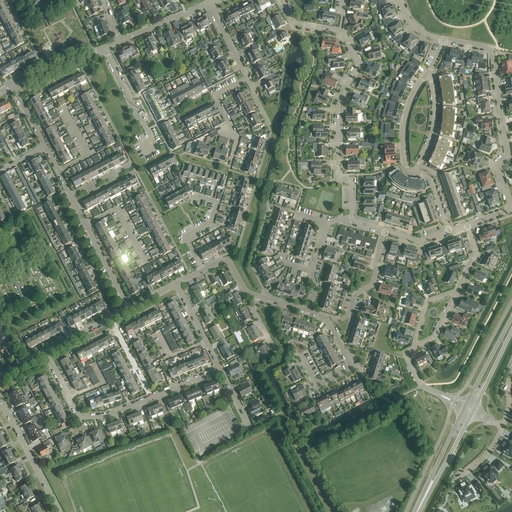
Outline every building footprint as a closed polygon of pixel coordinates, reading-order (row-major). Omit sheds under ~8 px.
[(34,0),(35,2),(36,4),(33,6),(35,8),(38,7),(42,5),(40,2),(39,0),(34,0)] [(135,0),(138,4),(139,4),(141,3),(144,9),(146,12),(146,13),(150,11),(154,17),(158,15),(154,7),(153,5),(152,3),(152,2),(151,2),(149,4),(147,0),(135,0)] [(158,0),(160,5),(162,9),(164,8),(168,6),(171,4),(169,1),(170,0),(158,0)] [(256,7),(258,13),(262,11),(267,9),(262,0),(255,0),(259,6),(256,7)] [(262,0),(267,9),(271,6),(274,5),(276,4),(273,0),(269,0),(268,1),(268,0),(262,0)] [(364,7),(365,0),(364,0),(355,0),(355,2),(351,1),(350,8),(361,10),(361,6),(364,7)] [(87,7),(90,11),(87,13),(90,18),(98,14),(95,9),(99,7),(96,2),(87,7)] [(245,4),(249,14),(254,11),(249,2),(245,4)] [(245,4),(240,7),(245,16),(246,19),(246,20),(249,18),(247,15),(249,14),(245,4)] [(379,9),(381,15),(394,11),(392,6),(386,8),(386,4),(379,5),(379,9)] [(235,9),(240,18),(242,17),(244,20),(246,19),(245,16),(240,7),(235,9)] [(230,12),(235,21),(240,18),(235,9),(230,12)] [(326,22),(328,24),(330,22),(333,23),(335,23),(337,15),(335,15),(328,13),(328,10),(322,9),(322,12),(323,13),(322,21),(326,22)] [(7,10),(0,13),(0,16),(2,20),(9,16),(7,10)] [(122,25),(129,21),(124,11),(117,15),(122,25)] [(383,21),(385,25),(391,22),(389,18),(395,17),(394,11),(381,15),(382,21),(383,21)] [(227,17),(225,18),(226,20),(228,25),(229,27),(233,25),(232,22),(235,21),(230,12),(225,14),(227,17)] [(200,20),(205,29),(210,26),(209,25),(212,24),(207,14),(203,16),(204,17),(200,20)] [(353,33),(364,28),(360,21),(359,22),(356,15),(348,19),(351,25),(350,26),(353,33)] [(2,20),(5,25),(12,21),(9,16),(2,20)] [(271,21),(273,26),(283,21),(280,16),(274,19),(272,16),(266,19),(268,23),(271,21)] [(95,22),(93,22),(95,27),(96,27),(98,32),(100,38),(109,34),(105,22),(102,23),(100,20),(99,17),(94,19),(94,20),(95,22)] [(192,22),(197,32),(199,31),(200,32),(205,29),(200,20),(195,22),(195,20),(192,22)] [(5,25),(8,31),(15,27),(12,21),(5,25)] [(271,33),(273,36),(280,32),(279,29),(285,26),(283,21),(273,26),(276,30),(273,32),(271,33)] [(185,27),(190,37),(195,34),(194,33),(197,32),(192,22),(189,23),(190,25),(185,27)] [(391,22),(385,25),(387,29),(386,29),(387,30),(389,28),(389,29),(392,33),(401,26),(398,22),(393,25),(391,22)] [(392,33),(390,35),(393,39),(394,39),(397,42),(402,37),(399,35),(404,31),(401,26),(392,33)] [(8,31),(11,36),(18,32),(15,27),(8,31)] [(179,28),(177,30),(180,35),(182,40),(184,38),(185,39),(186,42),(187,41),(191,39),(190,37),(185,27),(182,28),(180,28),(179,28)] [(373,32),(371,29),(364,33),(365,35),(358,39),(361,46),(372,41),(369,34),(373,32)] [(239,39),(241,44),(251,39),(248,35),(251,33),(250,30),(244,33),(246,36),(239,39)] [(170,48),(181,43),(177,35),(174,37),(171,31),(164,35),(170,48)] [(11,36),(14,42),(21,38),(18,32),(11,36)] [(273,36),(266,40),(268,43),(274,39),(277,38),(280,42),(281,42),(282,44),(283,44),(286,43),(287,41),(286,39),(289,38),(287,33),(282,35),(280,32),(274,35),(273,36)] [(162,48),(165,46),(160,34),(156,35),(162,48)] [(400,46),(405,50),(413,38),(408,35),(405,40),(402,37),(397,42),(400,46)] [(151,38),(144,41),(149,49),(145,51),(145,52),(145,51),(148,58),(150,58),(153,56),(153,55),(152,53),(157,50),(154,44),(155,43),(154,40),(152,37),(151,38)] [(15,45),(5,50),(6,53),(24,44),(21,38),(14,42),(15,45)] [(413,38),(405,50),(407,48),(411,51),(410,53),(414,55),(417,49),(414,47),(418,42),(413,38)] [(251,46),(252,49),(258,46),(256,42),(253,44),(251,39),(241,44),(244,49),(251,46)] [(338,55),(338,54),(341,54),(342,48),(339,47),(335,46),(336,41),(323,39),(321,49),(332,51),(331,54),(338,55)] [(209,52),(211,56),(221,51),(219,49),(220,46),(218,43),(208,48),(210,51),(209,52)] [(125,48),(129,57),(133,55),(134,57),(139,54),(136,49),(133,50),(131,44),(125,48)] [(417,49),(414,55),(419,57),(424,59),(428,46),(423,44),(421,50),(417,49)] [(247,55),(250,60),(261,54),(258,49),(260,49),(258,46),(252,49),(254,51),(247,55)] [(379,49),(380,49),(379,46),(372,47),(373,51),(368,52),(370,60),(381,57),(379,49)] [(120,54),(118,55),(119,57),(121,61),(122,64),(127,61),(126,59),(129,57),(125,48),(119,51),(120,53),(120,54)] [(445,63),(445,65),(446,65),(450,66),(451,66),(451,64),(452,61),(455,62),(456,58),(457,51),(451,50),(450,53),(447,53),(447,57),(445,63)] [(215,61),(216,63),(226,58),(224,55),(222,54),(221,51),(211,56),(214,62),(215,61)] [(455,62),(455,65),(461,66),(460,68),(464,69),(465,60),(462,60),(463,56),(464,53),(457,51),(456,58),(455,62)] [(27,56),(31,63),(37,60),(33,53),(27,56)] [(261,54),(250,60),(252,65),(259,61),(260,64),(264,62),(266,61),(269,60),(267,57),(264,58),(263,59),(261,54)] [(21,59),(25,66),(31,63),(27,56),(24,57),(22,55),(20,57),(21,59)] [(468,58),(466,67),(472,68),(472,64),(476,65),(478,56),(472,55),(472,58),(471,58),(470,58),(468,58)] [(478,56),(476,65),(480,66),(479,69),(485,70),(486,61),(484,61),(484,60),(483,60),(483,57),(478,56)] [(501,63),(503,75),(511,74),(511,69),(511,68),(511,67),(511,61),(511,56),(509,56),(508,62),(501,63)] [(336,57),(328,58),(328,65),(333,65),(333,69),(344,68),(343,60),(336,61),(336,57)] [(216,66),(219,71),(228,66),(227,63),(228,61),(226,58),(216,63),(217,66),(216,66)] [(16,62),(20,69),(25,66),(21,59),(16,62)] [(408,62),(404,68),(414,75),(418,70),(417,69),(419,66),(420,64),(414,59),(413,59),(409,63),(408,62)] [(10,65),(14,72),(20,69),(16,62),(10,65)] [(253,72),(256,77),(268,70),(267,68),(264,62),(260,64),(259,65),(260,68),(253,72)] [(375,78),(380,67),(375,64),(373,68),(368,66),(365,73),(375,78)] [(3,65),(0,67),(0,76),(1,76),(3,78),(8,75),(4,68),(4,67),(3,65)] [(4,68),(8,75),(14,72),(10,65),(4,67),(4,68)] [(126,70),(124,71),(126,75),(128,73),(136,69),(134,66),(126,70)] [(230,69),(228,66),(219,71),(221,76),(222,76),(224,78),(234,73),(232,70),(230,69)] [(400,74),(403,76),(401,79),(407,83),(408,80),(410,81),(414,75),(404,68),(400,74)] [(268,70),(256,77),(258,82),(268,77),(269,79),(271,79),(276,76),(275,76),(274,73),(271,75),(268,70)] [(129,75),(131,79),(139,75),(137,71),(129,75)] [(323,84),(334,89),(338,81),(332,78),(333,75),(326,72),(324,75),(326,76),(323,84)] [(438,79),(439,83),(440,83),(440,85),(440,86),(452,83),(450,76),(452,75),(451,75),(447,76),(447,73),(439,75),(440,78),(438,79),(438,78),(438,79)] [(76,77),(80,85),(86,81),(82,74),(76,77)] [(131,79),(133,84),(141,80),(139,75),(131,79)] [(475,76),(476,87),(484,85),(487,85),(486,79),(483,79),(483,75),(475,76)] [(71,80),(76,90),(75,87),(80,85),(76,77),(71,80)] [(198,78),(195,80),(197,83),(201,92),(207,89),(202,81),(200,82),(198,78)] [(396,81),(393,87),(398,90),(404,93),(407,86),(405,86),(407,83),(401,79),(400,80),(397,78),(396,81)] [(65,83),(69,90),(73,88),(74,91),(76,90),(71,80),(65,83)] [(133,84),(136,89),(144,85),(141,80),(133,84)] [(191,86),(196,95),(201,92),(195,80),(192,81),(194,85),(191,86)] [(373,89),(376,83),(370,80),(369,83),(362,80),(358,87),(368,91),(369,87),(373,89)] [(275,87),(272,82),(263,86),(266,92),(267,91),(268,94),(275,90),(274,88),(275,87)] [(59,86),(63,93),(69,90),(65,83),(59,86)] [(440,86),(441,90),(441,92),(441,93),(442,93),(453,90),(452,83),(440,86)] [(184,85),(191,98),(196,95),(191,86),(189,87),(187,84),(184,85)] [(136,89),(139,94),(146,90),(144,85),(136,89)] [(183,91),(181,92),(185,100),(191,98),(184,85),(181,87),(183,91)] [(478,97),(486,96),(485,92),(488,91),(487,85),(484,85),(476,87),(478,97)] [(54,89),(58,96),(63,93),(59,86),(54,89)] [(393,95),(391,99),(398,101),(399,98),(401,99),(404,93),(398,90),(393,87),(390,94),(393,95)] [(48,92),(52,99),(58,96),(54,89),(48,92)] [(177,89),(174,91),(176,95),(180,103),(185,101),(185,100),(181,92),(179,93),(177,89)] [(149,92),(144,95),(147,100),(156,95),(153,90),(151,91),(149,92)] [(318,92),(315,100),(320,102),(326,105),(330,98),(328,97),(327,96),(329,93),(322,90),(321,93),(318,92)] [(441,95),(442,99),(442,100),(454,98),(453,90),(442,93),(442,95),(441,95)] [(170,97),(175,106),(180,103),(176,95),(174,91),(171,92),(172,96),(170,97)] [(234,98),(237,103),(246,97),(244,93),(234,98)] [(81,98),(84,104),(92,99),(89,94),(81,98)] [(361,106),(363,101),(366,103),(369,97),(363,94),(361,98),(355,94),(351,102),(361,106)] [(147,100),(150,106),(159,102),(156,95),(147,100)] [(30,101),(33,107),(41,103),(38,97),(30,101)] [(237,103),(240,108),(241,107),(249,102),(246,97),(237,103)] [(442,102),(442,106),(443,106),(456,106),(456,105),(455,105),(454,98),(442,100),(442,102)] [(84,104),(87,109),(95,105),(92,99),(84,104)] [(387,102),(385,109),(397,112),(399,105),(397,104),(398,101),(391,99),(390,103),(387,102)] [(481,105),(482,114),(490,113),(488,101),(484,102),(483,99),(477,99),(478,106),(481,105)] [(1,105),(5,113),(9,111),(9,112),(12,111),(7,102),(1,105)] [(150,106),(153,111),(162,107),(159,102),(150,106)] [(241,107),(240,108),(239,108),(240,110),(242,109),(243,111),(253,107),(250,102),(249,102),(241,107)] [(33,107),(36,113),(43,109),(41,103),(33,107)] [(208,108),(213,118),(213,117),(213,118),(221,114),(221,113),(216,104),(213,106),(213,105),(208,108)] [(88,112),(78,117),(80,120),(86,117),(90,115),(97,111),(95,105),(87,109),(88,112)] [(153,111),(156,117),(164,112),(162,107),(153,111)] [(255,112),(253,107),(243,111),(246,116),(255,112)] [(203,110),(207,119),(207,118),(208,120),(213,118),(208,108),(203,110)] [(442,108),(442,113),(443,113),(443,115),(455,116),(455,109),(456,109),(456,108),(443,108),(442,108)] [(36,113),(39,118),(46,114),(43,109),(36,113)] [(317,112),(317,109),(307,109),(307,115),(312,115),(312,120),(318,120),(318,121),(321,121),(321,120),(325,120),(325,112),(317,112)] [(383,115),(382,119),(386,120),(392,121),(393,121),(393,118),(395,119),(397,112),(385,109),(383,115)] [(198,113),(202,121),(207,119),(203,110),(198,113)] [(358,122),(358,114),(356,114),(356,110),(349,110),(349,115),(346,115),(346,123),(358,122)] [(100,116),(97,111),(90,115),(91,118),(88,120),(89,122),(100,116)] [(167,117),(164,112),(156,117),(158,122),(167,117)] [(193,115),(198,123),(202,121),(198,113),(193,115)] [(39,118),(42,124),(49,120),(46,114),(39,118)] [(249,116),(245,118),(248,125),(250,124),(259,119),(257,114),(250,118),(249,116)] [(188,118),(193,128),(193,127),(193,126),(198,123),(193,115),(188,118)] [(442,122),(454,124),(455,116),(443,115),(442,115),(442,116),(442,120),(442,122)] [(100,116),(89,122),(93,120),(95,126),(103,122),(100,116)] [(183,120),(188,130),(193,128),(188,118),(183,120)] [(480,125),(481,126),(482,130),(485,130),(486,130),(488,130),(489,129),(492,128),(492,126),(493,125),(493,124),(492,123),(491,123),(491,120),(482,122),(481,118),(475,119),(476,125),(480,125)] [(250,124),(252,129),(251,129),(253,133),(260,129),(258,126),(262,124),(259,119),(250,124)] [(42,124),(45,129),(52,125),(49,120),(42,124)] [(382,124),(381,131),(387,131),(393,132),(394,125),(392,124),(393,121),(392,121),(386,120),(385,124),(382,124)] [(2,129),(3,130),(6,129),(7,131),(12,129),(14,132),(21,128),(18,122),(12,125),(11,123),(4,126),(2,129)] [(95,126),(98,132),(106,128),(103,122),(95,126)] [(161,127),(163,131),(172,127),(169,122),(161,127)] [(441,129),(441,130),(453,131),(454,124),(442,122),(442,123),(442,125),(441,125),(441,129)] [(46,131),(49,137),(56,133),(53,127),(46,131)] [(172,127),(163,131),(166,136),(174,132),(172,127)] [(313,134),(315,134),(315,139),(327,139),(327,131),(323,131),(323,127),(313,127),(313,134)] [(13,136),(15,135),(16,137),(24,134),(21,128),(14,132),(11,133),(13,136)] [(98,132),(101,137),(109,133),(106,128),(98,132)] [(350,133),(347,133),(347,139),(357,139),(360,139),(360,130),(356,130),(350,130),(350,133)] [(440,132),(439,136),(440,136),(453,139),(451,139),(453,131),(441,130),(440,132)] [(466,130),(463,139),(468,140),(469,136),(474,137),(475,133),(466,130)] [(381,131),(381,138),(384,138),(384,142),(391,142),(391,139),(393,139),(393,132),(387,131),(381,131)] [(166,136),(168,141),(177,137),(174,132),(166,136)] [(49,137),(52,143),(59,139),(56,133),(49,137)] [(101,137),(104,143),(112,139),(109,133),(101,137)] [(16,137),(19,143),(26,139),(24,134),(16,137)] [(177,137),(168,141),(169,142),(171,146),(179,141),(177,137)] [(256,138),(254,144),(264,147),(265,141),(256,138)] [(437,144),(448,149),(450,142),(452,142),(439,138),(437,142),(438,142),(437,144)] [(481,143),(479,150),(489,153),(490,151),(491,151),(492,150),(492,149),(491,148),(492,146),(489,145),(490,140),(484,138),(482,143),(481,143)] [(17,144),(17,145),(19,149),(20,150),(22,148),(22,149),(29,145),(26,139),(19,143),(17,144)] [(52,143),(55,148),(62,144),(59,139),(52,143)] [(102,147),(96,151),(97,153),(103,150),(107,148),(115,144),(112,139),(104,143),(106,146),(102,148),(102,147)] [(179,141),(171,146),(173,151),(182,146),(179,142),(179,141)] [(346,147),(346,155),(359,155),(359,147),(360,147),(360,143),(353,143),(353,147),(346,147)] [(55,148),(58,154),(65,150),(62,144),(55,148)] [(249,150),(254,152),(254,151),(255,150),(262,152),(264,147),(254,144),(253,145),(251,144),(249,150)] [(317,152),(317,158),(325,157),(325,147),(319,147),(319,144),(313,144),(313,150),(315,150),(315,152),(317,152)] [(435,149),(435,151),(446,156),(448,149),(437,144),(435,149)] [(196,154),(201,155),(204,147),(198,145),(196,154)] [(384,150),(384,155),(394,154),(393,145),(381,146),(381,150),(384,150)] [(204,147),(201,155),(207,157),(208,154),(211,155),(213,147),(209,146),(209,148),(204,147)] [(58,154),(60,159),(68,155),(65,150),(58,154)] [(213,159),(219,161),(221,152),(216,150),(213,159)] [(250,154),(249,157),(260,160),(261,155),(252,152),(252,151),(249,150),(248,154),(250,154)] [(433,154),(431,157),(442,163),(446,156),(435,151),(434,151),(434,152),(433,154)] [(221,152),(219,161),(225,163),(226,157),(227,154),(221,152)] [(470,158),(468,162),(477,168),(483,158),(473,153),(471,153),(470,154),(469,155),(469,157),(470,158)] [(116,157),(120,165),(126,162),(122,154),(116,157)] [(383,161),(383,165),(396,163),(394,154),(384,155),(385,161),(383,161)] [(63,165),(71,161),(68,155),(60,159),(63,165)] [(168,159),(172,167),(177,165),(176,163),(177,162),(176,160),(175,161),(173,156),(168,159)] [(96,163),(98,167),(94,169),(98,176),(104,173),(100,166),(98,162),(95,157),(92,158),(95,164),(96,163)] [(111,160),(115,168),(120,165),(116,157),(111,160)] [(249,157),(248,162),(257,165),(256,165),(258,166),(260,160),(249,157)] [(430,165),(428,168),(435,171),(436,168),(440,171),(440,170),(439,170),(442,163),(431,157),(431,158),(430,160),(428,164),(430,165)] [(36,158),(29,161),(30,163),(33,169),(35,168),(40,165),(37,159),(36,159),(36,158)] [(163,161),(168,170),(172,167),(168,159),(163,161)] [(348,163),(348,168),(347,169),(347,170),(348,171),(348,172),(359,172),(359,167),(360,166),(365,166),(365,159),(357,159),(357,163),(348,163)] [(105,163),(109,171),(115,168),(111,160),(105,163)] [(158,164),(163,172),(168,170),(163,161),(158,164)] [(247,162),(245,167),(255,170),(256,165),(257,165),(248,162),(247,162)] [(100,166),(104,173),(109,171),(105,163),(100,166)] [(313,171),(313,175),(325,175),(325,167),(321,167),(321,163),(311,164),(311,171),(313,171)] [(154,166),(158,175),(163,172),(158,164),(154,166)] [(33,169),(31,170),(33,173),(35,172),(36,174),(43,171),(40,165),(35,168),(33,169)] [(183,177),(189,179),(192,167),(183,165),(181,171),(184,172),(183,177)] [(154,166),(149,169),(153,177),(156,176),(158,175),(154,166)] [(192,167),(189,179),(188,181),(190,182),(191,179),(194,180),(198,169),(192,167)] [(253,175),(255,170),(245,167),(243,172),(253,175)] [(88,172),(92,179),(98,176),(94,169),(88,172)] [(198,169),(194,180),(200,182),(204,171),(198,169)] [(394,185),(402,191),(403,191),(403,190),(404,191),(401,200),(404,201),(407,201),(411,202),(415,202),(418,201),(422,200),(421,197),(419,198),(415,199),(412,199),(409,199),(405,198),(407,192),(417,194),(426,192),(425,191),(427,190),(423,180),(422,180),(420,181),(419,181),(417,181),(415,181),(413,181),(412,180),(410,180),(409,180),(408,179),(406,178),(404,177),(403,176),(402,175),(401,175),(401,174),(400,173),(399,171),(398,170),(388,175),(389,177),(388,178),(394,185)] [(36,174),(39,180),(46,176),(43,171),(36,174)] [(204,171),(200,182),(199,185),(205,187),(206,184),(209,172),(204,171)] [(478,174),(481,182),(491,179),(488,173),(486,174),(485,171),(478,174)] [(83,175),(87,182),(92,179),(88,172),(83,175)] [(209,172),(206,184),(211,186),(215,174),(209,172)] [(448,174),(440,176),(442,183),(450,180),(452,179),(451,176),(452,176),(453,176),(451,172),(448,174)] [(215,174),(211,186),(217,187),(221,176),(215,174)] [(1,178),(4,184),(11,181),(8,175),(1,178)] [(77,178),(81,185),(87,182),(83,175),(77,178)] [(39,180),(42,186),(49,182),(46,176),(39,180)] [(221,176),(217,187),(223,189),(227,178),(221,176)] [(128,180),(132,187),(138,184),(134,177),(128,180)] [(366,180),(363,180),(363,188),(374,188),(374,180),(373,180),(373,177),(366,177),(366,180)] [(71,179),(68,180),(72,187),(74,186),(75,188),(81,185),(77,178),(72,181),(71,179)] [(237,181),(236,184),(248,187),(249,184),(248,183),(249,181),(241,178),(240,182),(237,181)] [(450,180),(442,183),(444,189),(452,186),(456,185),(455,183),(455,182),(453,182),(452,179),(450,180)] [(480,189),(481,189),(482,191),(490,189),(489,186),(493,185),(491,179),(481,182),(478,183),(480,189)] [(126,190),(127,190),(132,187),(128,180),(123,183),(126,190)] [(4,184),(7,190),(14,186),(11,181),(4,184)] [(42,186),(45,192),(52,188),(49,182),(42,186)] [(119,190),(121,193),(127,190),(126,190),(123,183),(117,186),(119,190)] [(236,184),(236,186),(238,187),(237,190),(237,191),(245,193),(246,191),(247,191),(247,190),(248,187),(236,184)] [(452,186),(444,189),(445,190),(446,195),(456,191),(458,191),(460,190),(459,187),(457,188),(456,185),(452,186)] [(7,190),(10,196),(17,192),(14,186),(7,190)] [(112,190),(115,196),(121,193),(119,190),(117,186),(111,189),(112,190)] [(275,196),(280,198),(283,190),(283,189),(281,188),(281,187),(278,186),(275,196)] [(55,194),(52,188),(45,192),(48,198),(55,194)] [(283,190),(280,198),(286,199),(288,190),(289,189),(285,188),(285,189),(283,189),(283,190)] [(106,191),(110,199),(115,196),(112,190),(111,189),(106,191)] [(179,192),(183,200),(188,197),(184,189),(179,192)] [(100,194),(104,202),(110,199),(106,191),(100,194)] [(234,193),(233,196),(236,197),(244,199),(245,196),(244,195),(245,193),(237,191),(236,193),(236,194),(234,193)] [(291,199),(291,201),(296,202),(298,203),(299,199),(297,199),(299,192),(295,191),(295,192),(293,192),(291,199)] [(446,195),(448,201),(460,197),(459,194),(458,194),(456,191),(446,195)] [(479,195),(481,200),(486,198),(488,201),(498,198),(497,195),(496,194),(495,191),(489,193),(488,192),(479,195)] [(10,196),(13,202),(20,198),(17,192),(10,196)] [(174,194),(178,202),(183,200),(179,192),(174,194)] [(95,197),(99,205),(102,203),(102,205),(105,204),(104,202),(100,194),(95,197)] [(169,197),(173,205),(178,202),(174,194),(169,197)] [(134,200),(136,204),(135,204),(136,206),(145,201),(144,199),(145,198),(143,195),(134,200)] [(89,200),(93,208),(99,205),(95,197),(89,200)] [(169,207),(173,205),(169,197),(165,199),(169,207)] [(460,197),(448,201),(451,207),(458,205),(461,204),(460,201),(461,200),(460,197)] [(13,202),(16,207),(23,204),(20,198),(13,202)] [(490,208),(499,204),(498,201),(499,200),(498,198),(488,201),(490,208)] [(83,203),(87,211),(93,208),(89,200),(83,203)] [(428,223),(429,225),(437,222),(430,200),(421,203),(422,205),(418,206),(425,224),(428,223)] [(137,206),(139,208),(137,209),(139,212),(148,207),(145,201),(136,206),(137,206)] [(230,207),(233,207),(234,208),(243,210),(244,207),(243,206),(243,205),(234,202),(232,201),(230,207)] [(43,206),(47,212),(54,208),(50,202),(43,206)] [(34,207),(38,216),(40,215),(37,209),(42,206),(40,203),(34,207)] [(19,213),(26,209),(23,204),(16,207),(19,213)] [(458,205),(451,207),(453,213),(460,211),(464,209),(463,206),(462,207),(461,204),(458,205)] [(148,207),(139,212),(140,211),(143,216),(151,212),(148,207)] [(419,226),(421,225),(415,207),(413,208),(419,226)] [(47,212),(50,217),(57,214),(54,208),(47,212)] [(460,211),(453,213),(453,215),(455,220),(463,217),(466,216),(465,211),(464,209),(460,211)] [(275,212),(274,215),(286,219),(286,216),(284,215),(285,212),(277,210),(276,212),(275,212)] [(385,211),(383,218),(384,218),(386,219),(385,222),(391,223),(393,214),(388,213),(389,212),(386,211),(385,211)] [(143,216),(146,222),(154,218),(151,212),(143,216)] [(233,213),(231,218),(241,221),(242,217),(241,217),(242,215),(233,213)] [(50,217),(53,223),(60,219),(57,214),(50,217)] [(393,214),(391,223),(392,224),(396,225),(402,227),(405,218),(404,217),(399,216),(395,215),(394,214),(393,214)] [(274,219),(273,221),(281,224),(282,221),(285,221),(286,219),(274,215),(273,219),(274,219)] [(146,222),(149,228),(156,224),(154,218),(146,222)] [(405,218),(402,227),(409,229),(410,226),(412,226),(414,219),(411,219),(411,220),(405,218)] [(53,223),(56,229),(63,225),(60,219),(53,223)] [(95,226),(98,232),(106,228),(104,224),(106,223),(104,220),(99,222),(100,224),(95,226)] [(271,224),(270,227),(279,230),(282,231),(283,228),(280,227),(281,224),(273,221),(272,224),(271,224)] [(106,228),(98,232),(101,238),(109,234),(107,230),(110,228),(111,229),(117,226),(115,223),(114,224),(109,226),(106,228)] [(238,227),(239,226),(230,223),(228,228),(227,228),(226,230),(237,234),(239,228),(238,227)] [(149,228),(152,233),(159,229),(156,224),(149,228)] [(54,233),(56,236),(66,231),(63,225),(56,229),(57,232),(54,233)] [(303,231),(313,234),(314,231),(314,229),(305,226),(303,231)] [(269,231),(268,232),(277,235),(279,230),(270,227),(269,227),(268,231),(269,231)] [(490,239),(500,235),(498,228),(494,230),(493,227),(487,229),(490,239)] [(340,245),(345,246),(347,238),(349,233),(344,232),(345,229),(340,228),(338,236),(343,237),(340,245)] [(152,233),(155,239),(162,235),(159,229),(152,233)] [(490,239),(487,229),(481,231),(482,234),(478,235),(481,242),(490,239)] [(347,238),(352,240),(350,245),(355,246),(356,244),(356,241),(358,236),(353,234),(354,232),(349,230),(349,233),(347,238)] [(56,236),(59,235),(62,240),(69,237),(66,231),(56,236)] [(302,236),(311,239),(311,238),(312,238),(313,234),(303,231),(302,236)] [(267,233),(266,237),(276,240),(277,235),(268,232),(268,234),(267,233)] [(356,241),(356,244),(360,245),(359,248),(364,249),(365,244),(367,238),(363,237),(363,235),(358,233),(358,236),(356,241)] [(101,238),(104,243),(112,239),(109,234),(101,238)] [(218,241),(222,248),(224,247),(224,248),(231,244),(230,244),(233,242),(229,235),(225,237),(224,234),(219,237),(221,239),(218,241)] [(155,239),(158,244),(165,240),(162,235),(155,239)] [(300,241),(300,242),(310,245),(310,244),(311,241),(310,241),(311,239),(302,236),(300,241)] [(365,244),(370,245),(368,250),(373,252),(376,241),(372,240),(372,237),(368,236),(367,238),(365,244)] [(66,238),(62,240),(65,246),(69,244),(72,243),(69,237),(66,238)] [(265,241),(265,243),(274,245),(276,240),(266,237),(264,241),(265,241)] [(104,243),(107,249),(115,245),(112,239),(104,243)] [(158,244),(161,250),(168,246),(165,240),(158,244)] [(452,241),(455,251),(461,249),(461,250),(463,249),(465,249),(462,241),(459,242),(458,240),(456,241),(455,240),(452,241)] [(213,244),(217,252),(219,251),(219,252),(223,250),(222,248),(218,241),(217,241),(217,242),(213,244)] [(444,248),(446,255),(450,254),(450,252),(455,251),(452,241),(448,242),(449,243),(446,244),(447,247),(444,248)] [(389,255),(391,256),(396,257),(399,258),(401,250),(397,249),(398,246),(396,245),(396,244),(392,243),(391,247),(390,250),(390,252),(389,255)] [(208,246),(213,256),(216,254),(216,253),(217,252),(213,244),(208,246)] [(107,249),(110,254),(118,250),(115,245),(107,249)] [(161,250),(164,256),(171,252),(168,246),(161,250)] [(203,249),(208,257),(209,257),(210,257),(213,256),(208,246),(203,249)] [(433,247),(437,260),(444,257),(443,256),(446,255),(444,248),(440,249),(439,246),(437,247),(437,246),(433,247)] [(271,256),(272,251),(262,247),(261,251),(262,251),(262,253),(271,256)] [(298,247),(297,252),(307,255),(308,252),(307,251),(308,250),(298,247)] [(425,254),(426,257),(427,262),(431,260),(431,259),(436,257),(437,260),(433,247),(429,249),(430,249),(427,250),(428,253),(425,254)] [(67,252),(70,258),(78,254),(74,248),(67,252)] [(401,250),(399,258),(403,259),(403,257),(408,259),(408,261),(408,262),(411,249),(408,248),(408,249),(405,248),(404,251),(401,250)] [(207,258),(208,257),(203,249),(198,251),(203,261),(207,259),(207,258)] [(338,254),(339,250),(333,249),(332,252),(325,250),(323,257),(334,260),(336,253),(338,254)] [(411,249),(408,262),(415,263),(415,262),(418,263),(420,256),(417,255),(418,252),(415,251),(415,250),(411,249)] [(121,256),(118,250),(110,254),(113,260),(121,256)] [(297,252),(295,257),(304,260),(305,258),(306,258),(307,255),(297,252)] [(485,257),(482,263),(481,265),(489,269),(494,257),(497,258),(499,256),(493,253),(492,256),(488,254),(486,258),(485,257)] [(70,258),(73,263),(81,260),(78,254),(70,258)] [(353,268),(365,271),(367,263),(358,261),(359,257),(353,256),(352,260),(355,261),(353,268)] [(114,262),(117,268),(125,264),(122,258),(114,262)] [(259,262),(258,263),(259,264),(258,265),(260,268),(267,264),(267,265),(269,263),(267,258),(259,262)] [(73,263),(76,269),(84,265),(81,260),(73,263)] [(174,264),(178,272),(184,269),(180,261),(174,264)] [(160,268),(155,270),(157,273),(161,280),(166,278),(161,268),(162,268),(161,267),(162,267),(161,263),(158,265),(160,268)] [(117,268),(120,273),(128,269),(125,264),(117,268)] [(168,267),(172,275),(178,272),(174,264),(168,267)] [(258,271),(260,274),(269,269),(267,265),(267,264),(260,268),(258,269),(259,270),(258,271)] [(446,278),(446,279),(444,283),(451,286),(457,275),(456,275),(458,272),(457,269),(459,268),(457,264),(448,267),(450,272),(448,275),(447,276),(446,278)] [(76,269),(80,275),(87,271),(84,265),(76,269)] [(161,268),(166,278),(172,275),(168,267),(165,268),(164,267),(162,268),(161,268)] [(120,273),(123,279),(131,275),(128,269),(120,273)] [(269,269),(260,274),(262,277),(263,279),(272,274),(269,269)] [(385,270),(383,277),(392,280),(392,277),(396,278),(398,271),(392,269),(391,272),(385,270)] [(476,271),(473,278),(482,282),(484,280),(485,280),(487,277),(488,277),(489,273),(482,270),(481,273),(480,273),(476,271)] [(80,275),(83,281),(90,277),(87,271),(80,275)] [(231,283),(229,279),(230,278),(227,272),(215,278),(215,277),(211,279),(214,285),(217,283),(221,281),(224,287),(231,283)] [(326,276),(326,277),(335,280),(337,275),(327,272),(326,275),(326,276)] [(405,272),(404,276),(405,276),(403,280),(402,284),(407,285),(412,283),(409,274),(405,272)] [(151,276),(155,283),(161,280),(157,273),(151,276)] [(264,280),(263,280),(266,286),(271,284),(272,286),(272,287),(277,280),(275,278),(276,278),(274,274),(274,273),(272,274),(263,279),(264,280)] [(123,279),(126,285),(133,281),(131,275),(123,279)] [(147,275),(144,277),(145,279),(150,286),(155,283),(151,276),(148,277),(147,275)] [(83,281),(86,286),(93,283),(90,277),(83,281)] [(425,286),(426,289),(425,290),(426,292),(427,293),(428,296),(429,295),(430,296),(431,295),(435,293),(433,286),(436,285),(434,279),(428,281),(429,285),(425,286)] [(133,281),(126,285),(129,290),(139,285),(137,280),(136,281),(135,280),(133,281)] [(280,293),(281,294),(284,285),(279,283),(280,282),(277,280),(272,287),(273,286),(274,287),(273,292),(280,294),(280,293)] [(284,285),(281,294),(283,294),(283,295),(286,296),(291,283),(290,283),(290,282),(287,282),(286,281),(285,285),(284,285)] [(87,293),(88,296),(96,292),(95,289),(96,289),(93,283),(86,286),(88,292),(87,293)] [(291,283),(286,296),(290,297),(290,296),(292,297),(295,288),(290,286),(291,283)] [(381,284),(379,292),(390,296),(393,288),(387,286),(381,284)] [(139,285),(129,290),(132,296),(134,295),(135,297),(143,293),(139,285)] [(195,306),(200,304),(202,308),(212,302),(210,299),(209,300),(208,299),(204,301),(200,293),(201,293),(197,285),(191,288),(193,293),(191,294),(195,301),(193,302),(195,306)] [(466,293),(477,298),(480,291),(482,292),(483,289),(477,285),(475,288),(469,286),(466,293)] [(298,297),(301,298),(301,297),(303,298),(304,296),(306,289),(301,287),(300,290),(298,297)] [(295,288),(292,297),(293,298),(297,300),(298,297),(300,290),(295,288)] [(325,290),(324,294),(334,297),(336,291),(326,288),(326,290),(325,290)] [(228,301),(231,300),(235,307),(242,304),(237,294),(234,295),(232,292),(225,296),(228,301)] [(324,297),(323,299),(332,302),(334,297),(324,294),(323,297),(324,297)] [(412,308),(413,304),(420,307),(422,299),(413,296),(411,301),(407,300),(405,306),(412,308)] [(322,300),(321,304),(331,307),(332,302),(323,299),(323,300),(322,300)] [(462,300),(458,307),(470,313),(472,309),(475,310),(478,304),(468,299),(466,302),(462,300)] [(94,306),(98,313),(104,310),(103,309),(106,308),(102,300),(99,302),(100,303),(94,306)] [(214,321),(210,314),(211,313),(209,309),(212,307),(213,308),(219,305),(216,300),(214,301),(212,302),(202,308),(204,312),(201,313),(207,325),(214,321)] [(168,306),(170,312),(178,308),(175,302),(172,304),(170,301),(165,304),(166,307),(168,306)] [(364,312),(364,313),(376,317),(379,318),(379,316),(380,313),(382,312),(383,310),(381,309),(383,305),(376,303),(375,306),(374,306),(373,309),(366,307),(364,312)] [(329,312),(331,307),(321,304),(320,308),(320,310),(329,312)] [(89,309),(93,316),(98,313),(94,306),(89,309)] [(170,312),(173,317),(181,314),(178,308),(170,312)] [(251,319),(249,315),(248,315),(247,313),(248,312),(245,308),(236,312),(242,323),(239,324),(241,328),(248,324),(246,321),(251,319)] [(83,312),(87,319),(93,316),(89,309),(83,312)] [(403,317),(401,323),(403,323),(404,324),(413,327),(416,317),(414,316),(415,313),(408,310),(405,310),(403,317)] [(152,314),(156,322),(162,318),(158,311),(152,314)] [(77,314),(81,322),(87,319),(83,312),(77,314)] [(72,317),(76,325),(81,322),(77,314),(72,317)] [(147,317),(151,324),(156,322),(152,314),(147,317)] [(173,317),(176,323),(184,319),(181,314),(173,317)] [(455,314),(451,321),(454,323),(453,324),(457,325),(457,324),(460,326),(462,322),(464,322),(466,323),(469,318),(464,315),(462,318),(455,314)] [(68,325),(70,328),(76,325),(72,317),(66,320),(65,319),(63,321),(66,327),(68,325)] [(141,320),(145,327),(151,324),(147,317),(141,320)] [(283,329),(286,330),(290,319),(286,318),(286,319),(283,318),(281,326),(284,327),(283,329)] [(176,323),(179,329),(187,325),(184,319),(176,323)] [(287,328),(286,330),(289,331),(289,329),(293,330),(293,329),(295,322),(293,321),(293,320),(290,319),(287,328)] [(295,322),(293,329),(298,331),(301,322),(299,321),(300,320),(296,319),(295,322)] [(355,320),(354,323),(364,327),(366,321),(357,319),(356,320),(355,320)] [(136,323),(140,330),(145,327),(141,320),(136,323)] [(56,332),(57,335),(63,332),(62,329),(64,328),(61,321),(58,323),(59,324),(53,327),(56,332)] [(301,322),(298,331),(303,332),(307,323),(303,321),(303,322),(301,322)] [(130,326),(134,333),(140,330),(136,323),(130,326)] [(307,323),(303,332),(308,334),(311,325),(310,324),(307,323)] [(354,327),(353,329),(362,332),(364,327),(354,323),(353,327),(354,327)] [(179,329),(182,334),(190,330),(187,325),(179,329)] [(311,325),(308,334),(314,336),(317,326),(313,325),(313,326),(311,325)] [(128,336),(134,333),(130,326),(124,329),(128,336)] [(218,340),(220,344),(226,341),(222,333),(220,333),(216,326),(210,330),(216,341),(218,340)] [(261,338),(255,326),(247,330),(253,342),(261,338)] [(42,333),(46,341),(52,338),(48,330),(47,327),(41,330),(42,333)] [(48,330),(52,338),(57,335),(56,332),(53,327),(48,330)] [(447,329),(444,336),(454,342),(456,337),(458,338),(461,332),(452,328),(451,331),(447,329)] [(352,330),(351,334),(364,338),(365,333),(362,332),(353,329),(353,331),(352,330)] [(182,334),(185,340),(192,336),(190,330),(182,334)] [(399,333),(396,341),(400,342),(401,343),(402,344),(404,343),(408,344),(410,337),(408,336),(407,335),(408,331),(403,330),(401,334),(399,333)] [(37,336),(41,344),(46,341),(42,333),(37,336)] [(351,338),(350,339),(362,343),(364,338),(351,334),(350,337),(351,338)] [(316,339),(318,344),(328,340),(326,336),(325,336),(325,335),(316,339)] [(31,339),(35,346),(41,344),(37,336),(31,339)] [(105,339),(109,347),(115,343),(111,336),(105,339)] [(188,346),(191,344),(192,346),(195,344),(194,342),(195,342),(192,336),(185,340),(188,346)] [(29,350),(35,346),(31,339),(25,342),(25,341),(22,342),(25,348),(28,347),(29,350)] [(99,342),(103,349),(109,347),(105,339),(99,342)] [(348,344),(358,347),(360,348),(362,343),(350,339),(350,340),(349,340),(348,344)] [(328,340),(318,344),(321,349),(329,345),(328,343),(329,342),(328,340)] [(134,347),(136,351),(144,347),(140,341),(133,345),(134,347)] [(232,357),(232,356),(234,355),(230,348),(226,341),(220,344),(222,348),(220,349),(226,360),(232,357)] [(94,345),(97,352),(103,349),(99,342),(94,345)] [(88,348),(92,355),(97,352),(94,345),(88,348)] [(261,348),(260,345),(254,348),(258,355),(261,354),(264,359),(268,357),(269,357),(271,356),(265,346),(261,348)] [(321,349),(323,354),(333,349),(331,346),(330,346),(329,345),(321,349)] [(431,349),(437,359),(443,356),(443,355),(447,353),(444,346),(440,349),(438,345),(431,349)] [(9,347),(3,350),(6,355),(7,355),(9,354),(12,358),(12,359),(15,357),(11,350),(9,347)] [(137,353),(139,357),(147,353),(144,347),(136,351),(137,353)] [(82,351),(86,358),(92,355),(88,348),(82,351)] [(333,349),(323,354),(326,359),(334,354),(333,353),(334,352),(333,349)] [(77,354),(80,361),(86,358),(82,351),(77,354)] [(375,353),(373,358),(382,361),(384,361),(385,361),(386,358),(385,356),(384,356),(384,354),(380,352),(376,351),(375,353)] [(112,356),(115,362),(122,358),(120,354),(119,352),(112,356)] [(140,358),(142,362),(149,358),(147,353),(139,357),(140,358)] [(197,359),(201,367),(207,364),(206,362),(209,361),(206,353),(202,354),(203,357),(197,359)] [(414,359),(418,366),(428,360),(430,365),(433,363),(429,356),(426,357),(424,353),(414,359)] [(326,359),(328,363),(338,359),(336,356),(335,356),(334,354),(326,359)] [(61,362),(64,368),(71,364),(78,361),(75,355),(72,356),(74,359),(69,361),(68,358),(61,362)] [(115,362),(117,368),(125,364),(123,360),(122,358),(115,362)] [(142,363),(145,368),(152,364),(149,358),(142,362),(142,363)] [(192,361),(195,369),(201,367),(197,359),(192,361)] [(333,367),(335,370),(341,367),(339,362),(338,359),(328,363),(331,368),(333,367)] [(187,360),(185,361),(186,364),(189,372),(195,369),(192,361),(188,363),(187,360)] [(227,370),(231,378),(233,376),(235,380),(240,378),(238,374),(242,372),(238,364),(236,360),(229,364),(231,368),(227,370)] [(371,363),(370,369),(373,369),(379,371),(380,372),(381,372),(382,371),(383,368),(382,367),(382,366),(380,366),(371,363)] [(64,368),(67,374),(74,370),(71,364),(64,368)] [(117,368),(120,373),(128,369),(126,366),(125,364),(117,368)] [(146,369),(148,373),(155,369),(152,364),(145,368),(146,369)] [(180,366),(183,374),(189,372),(186,364),(180,366)] [(174,369),(177,377),(183,374),(180,366),(174,369)] [(120,373),(123,379),(131,375),(129,371),(128,369),(120,373)] [(148,374),(151,379),(158,375),(155,369),(148,373),(148,374)] [(168,371),(171,379),(177,377),(174,369),(168,371)] [(290,376),(294,384),(301,380),(296,370),(292,372),(291,369),(284,372),(287,378),(290,376)] [(370,369),(368,374),(377,377),(377,376),(379,371),(373,369),(370,369)] [(67,374),(70,380),(77,375),(74,370),(67,374)] [(160,374),(158,375),(151,379),(151,380),(154,385),(161,381),(161,380),(163,380),(160,374)] [(368,374),(367,379),(368,379),(367,381),(369,382),(374,383),(375,381),(376,382),(377,377),(368,374)] [(73,385),(80,381),(77,375),(70,380),(73,385)] [(123,379),(126,384),(134,380),(131,376),(131,375),(123,379)] [(37,381),(41,387),(48,383),(45,377),(37,381)] [(355,385),(360,393),(365,391),(358,378),(356,379),(358,383),(355,385)] [(126,384),(129,390),(136,386),(135,383),(134,380),(126,384)] [(75,391),(83,387),(80,381),(73,385),(75,391)] [(210,384),(213,393),(219,390),(220,393),(224,392),(221,384),(218,385),(216,381),(210,384)] [(253,392),(249,385),(249,384),(247,381),(240,384),(242,388),(238,390),(242,398),(253,392)] [(348,383),(355,396),(360,393),(355,385),(352,386),(350,382),(348,383)] [(41,387),(44,392),(51,388),(48,383),(41,387)] [(346,390),(350,398),(355,396),(348,383),(346,384),(349,388),(346,390)] [(207,395),(213,393),(210,384),(203,387),(207,395)] [(303,389),(304,389),(302,385),(291,391),(296,401),(307,396),(303,389)] [(25,395),(31,392),(27,386),(22,389),(25,395)] [(138,388),(136,386),(129,390),(132,396),(140,392),(138,388)] [(338,388),(345,401),(350,398),(346,390),(343,391),(340,387),(338,388)] [(44,392),(46,398),(54,394),(51,388),(44,392)] [(340,403),(341,403),(345,401),(338,388),(337,389),(339,393),(336,395),(339,401),(340,403)] [(192,391),(195,400),(202,397),(199,389),(192,391)] [(335,404),(336,406),(341,404),(341,403),(340,403),(339,401),(336,395),(335,393),(332,394),(330,390),(328,391),(335,404)] [(10,400),(11,403),(20,398),(19,395),(21,394),(19,391),(17,392),(17,391),(9,396),(11,399),(10,400)] [(189,403),(195,400),(192,391),(185,394),(189,403)] [(325,398),(331,409),(330,406),(335,404),(328,391),(326,392),(328,396),(325,398)] [(113,394),(116,402),(122,400),(122,399),(121,396),(120,392),(113,394)] [(46,398),(49,403),(57,399),(54,394),(46,398)] [(107,396),(110,404),(116,402),(113,394),(107,396)] [(318,396),(326,411),(331,409),(325,398),(322,399),(320,395),(318,396)] [(16,400),(11,403),(13,405),(14,405),(16,408),(24,404),(24,405),(27,403),(24,396),(20,398),(16,400)] [(94,398),(98,408),(104,406),(100,396),(94,398)] [(100,396),(104,406),(110,404),(107,396),(101,398),(101,396),(100,396)] [(174,399),(177,407),(184,405),(181,396),(174,399)] [(314,405),(316,407),(317,410),(319,409),(321,414),(326,411),(318,396),(316,397),(318,401),(319,401),(316,403),(316,404),(314,405)] [(92,410),(98,408),(94,398),(88,400),(89,402),(92,410)] [(49,403),(52,409),(60,405),(57,399),(49,403)] [(173,412),(172,409),(177,407),(174,399),(168,402),(169,405),(166,407),(169,413),(173,412)] [(253,418),(263,412),(259,405),(260,405),(258,401),(251,405),(253,408),(248,410),(253,418)] [(52,409),(55,414),(56,414),(63,410),(60,405),(52,409)] [(154,407),(157,415),(163,413),(164,415),(167,414),(165,407),(162,408),(160,405),(154,407)] [(311,405),(308,407),(308,406),(302,409),(302,410),(299,412),(303,420),(309,416),(309,417),(316,414),(311,405)] [(152,418),(157,415),(154,407),(147,410),(149,414),(146,415),(149,421),(153,420),(152,418)] [(18,413),(20,416),(19,417),(21,420),(30,415),(32,414),(28,408),(26,409),(18,413)] [(55,414),(58,420),(66,416),(63,410),(56,414),(55,414)] [(134,416),(137,424),(139,423),(140,424),(142,426),(144,425),(144,424),(147,422),(144,416),(142,417),(140,413),(134,416)] [(33,421),(30,415),(21,420),(22,423),(23,422),(25,425),(33,421)] [(58,420),(61,426),(69,422),(66,416),(58,420)] [(129,431),(134,428),(133,426),(137,424),(134,416),(127,418),(129,425),(127,426),(129,431)] [(113,424),(117,432),(121,431),(122,433),(127,431),(125,426),(122,427),(120,421),(113,424)] [(112,437),(111,435),(117,432),(113,424),(107,427),(108,431),(105,432),(108,438),(112,437)] [(28,434),(29,437),(40,431),(39,432),(35,426),(27,430),(29,434),(28,434)] [(52,432),(55,437),(62,433),(61,431),(60,429),(55,431),(55,430),(52,432)] [(98,440),(99,442),(106,439),(101,429),(99,431),(98,430),(94,432),(98,440)] [(40,431),(29,437),(31,440),(32,439),(34,443),(40,439),(41,442),(47,439),(44,434),(42,435),(40,431)] [(88,437),(93,446),(99,442),(98,440),(94,432),(90,435),(88,437)] [(56,438),(54,439),(54,440),(55,441),(56,443),(57,446),(67,441),(67,440),(65,437),(65,436),(64,436),(63,434),(62,435),(56,438)] [(81,440),(86,449),(93,446),(88,437),(85,438),(85,437),(81,440)] [(511,437),(511,441),(510,443),(507,441),(505,445),(504,444),(502,447),(504,448),(502,452),(504,453),(503,454),(504,454),(511,458),(511,456),(511,437)] [(73,447),(71,453),(77,454),(86,449),(81,440),(77,442),(76,447),(73,447)] [(38,451),(40,454),(39,454),(40,457),(41,456),(42,458),(53,452),(54,451),(48,441),(43,444),(44,447),(46,446),(47,447),(46,447),(38,451)] [(57,446),(61,453),(65,451),(70,452),(72,446),(69,445),(67,441),(57,446)] [(2,454),(5,460),(13,456),(10,450),(2,454)] [(2,462),(5,467),(8,466),(16,462),(13,456),(5,460),(2,462)] [(490,482),(491,483),(492,485),(497,480),(494,478),(498,475),(495,472),(497,470),(499,471),(504,466),(499,461),(493,466),(494,466),(492,468),(489,466),(487,468),(486,467),(483,470),(484,471),(481,474),(483,476),(487,481),(487,482),(488,482),(489,483),(490,482)] [(0,473),(1,476),(2,476),(6,473),(7,475),(10,474),(11,477),(13,476),(14,477),(21,473),(18,467),(10,471),(7,472),(6,470),(5,471),(0,473)] [(24,477),(21,473),(14,477),(17,483),(24,479),(24,477)] [(477,493),(478,495),(483,491),(477,481),(471,485),(472,486),(469,487),(468,484),(465,485),(464,484),(461,486),(462,487),(458,489),(459,492),(458,492),(458,493),(459,493),(465,503),(475,498),(473,494),(477,493)] [(20,489),(23,495),(31,491),(28,486),(28,485),(20,489)] [(18,507),(19,510),(29,505),(28,503),(27,501),(34,497),(34,496),(31,491),(23,495),(25,498),(22,500),(24,504),(18,507)]
